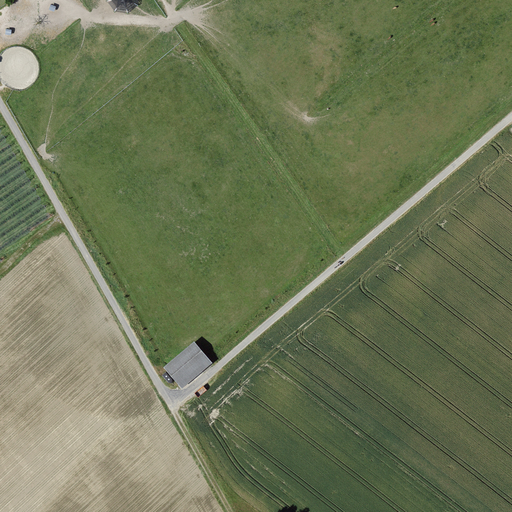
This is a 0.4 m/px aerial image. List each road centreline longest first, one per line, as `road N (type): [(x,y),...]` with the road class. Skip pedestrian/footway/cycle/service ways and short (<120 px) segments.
road 1 (track): [(511,117),(171,405)]
road 2 (track): [(171,405),(0,102)]
road 3 (track): [(228,511),(171,405)]
